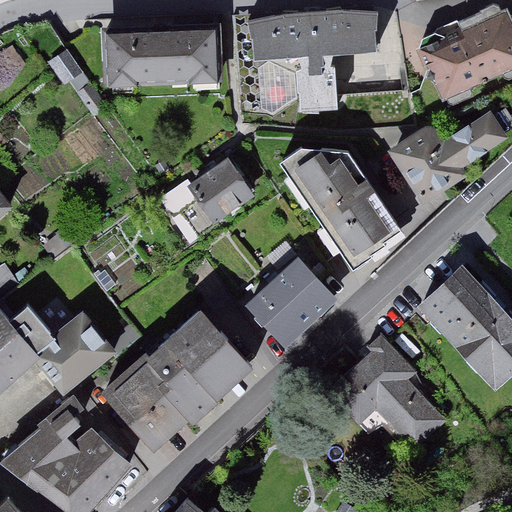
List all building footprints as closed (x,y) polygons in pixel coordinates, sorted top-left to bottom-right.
[(511,10),(511,8),(421,46),(446,103),(511,74),(511,10)] [(381,10),(248,21),(252,72),(290,69),(295,124),(352,119),(347,63),(385,60),(381,10)] [(220,33),(107,37),(109,91),(222,87),(220,33)] [(446,144),(433,124),(390,153),(426,206),(476,173),(472,167),(511,139),(511,135),(495,111),(446,144)] [(304,149),(282,164),(357,270),(408,235),(352,154),(304,149)] [(256,200),(230,159),(188,186),(214,227),(256,200)] [(0,216),(11,208),(0,194),(0,216)] [(340,301),(300,259),(249,307),(288,350),(340,301)] [(0,293),(18,280),(5,263),(0,266),(0,293)] [(511,377),(511,314),(465,265),(420,308),(499,390),(511,377)] [(57,337),(30,307),(15,320),(42,351),(57,337)] [(256,369),(204,309),(106,394),(158,454),(256,369)] [(0,397),(44,359),(0,310),(0,397)] [(120,354),(85,310),(62,328),(60,336),(62,343),(66,347),(42,366),(66,397),(120,354)] [(417,373),(384,337),(327,388),(371,437),(379,430),(405,458),(446,422),(409,381),(417,373)] [(70,409),(56,421),(70,438),(84,426),(70,409)] [(75,447),(47,423),(13,463),(71,511),(100,511),(140,465),(94,426),(75,447)] [(25,511),(10,495),(0,503),(0,511),(25,511)] [(205,511),(190,499),(178,511),(205,511)]
